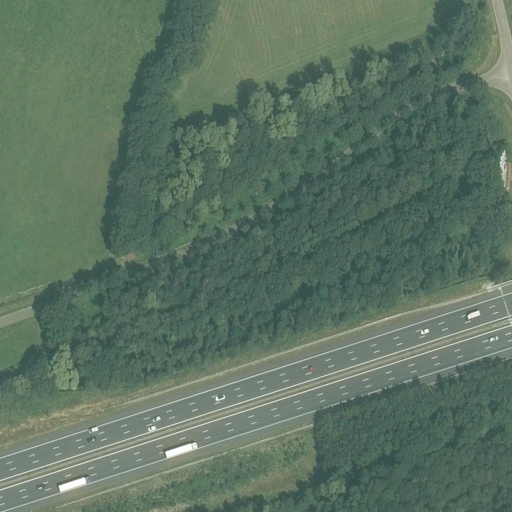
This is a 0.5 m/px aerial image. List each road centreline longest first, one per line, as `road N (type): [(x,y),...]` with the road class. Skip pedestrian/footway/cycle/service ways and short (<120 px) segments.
road 1 (unclassified): [(0,321),(183,257),(299,192),(403,109),(511,72)]
road 2 (motorway): [(0,502),(511,337)]
road 3 (motorway): [(511,304),(0,469)]
road 4 (track): [(122,278),(158,103),(208,0)]
